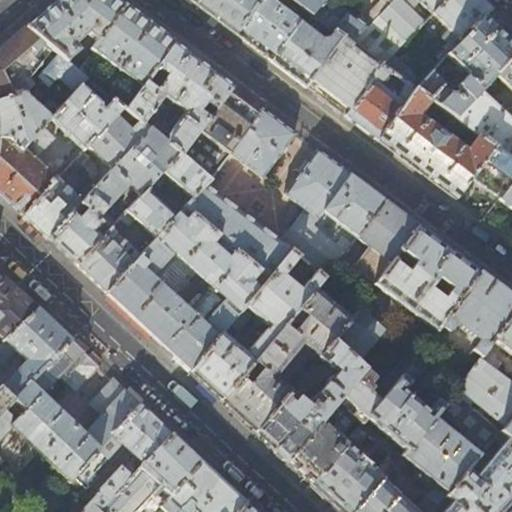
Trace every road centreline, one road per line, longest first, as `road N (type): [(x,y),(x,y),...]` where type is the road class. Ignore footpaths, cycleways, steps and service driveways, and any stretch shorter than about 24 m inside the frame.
road 1 (residential): [(511,272),(150,0)]
road 2 (residential): [(295,511),(0,237)]
